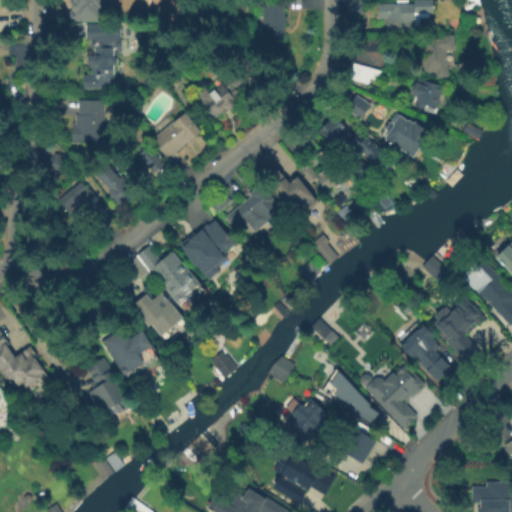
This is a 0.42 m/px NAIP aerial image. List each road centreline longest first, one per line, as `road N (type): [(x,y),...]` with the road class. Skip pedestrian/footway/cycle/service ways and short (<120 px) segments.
road 1 (residential): [(35,0),(37,122),(6,234),(16,259),(65,278),(95,267),(308,90),(327,66),(330,0)]
road 2 (residential): [(511,364),(357,511)]
